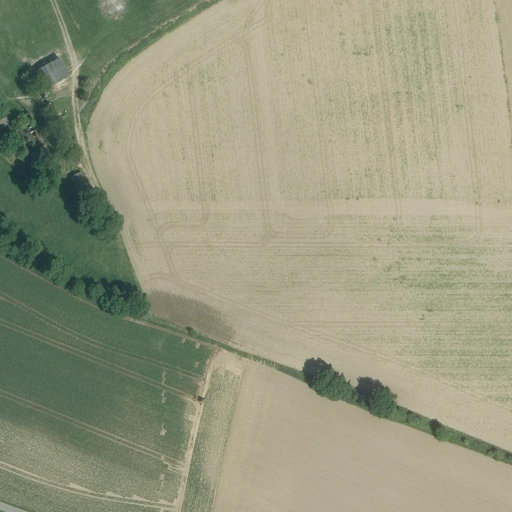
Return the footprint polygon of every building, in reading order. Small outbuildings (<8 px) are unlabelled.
[(60,59),(40,70),(49,86),(69,76),(69,75),(60,59)] [(3,112),(0,113),(0,130),(1,130),(10,125),(3,112)] [(29,113),(11,123),(35,167),(41,163),(53,157),(29,113)] [(57,165),(53,157),(41,163),(44,168),(49,165),(51,169),(57,165)] [(80,173),(69,179),(79,196),(89,190),(80,173)]
